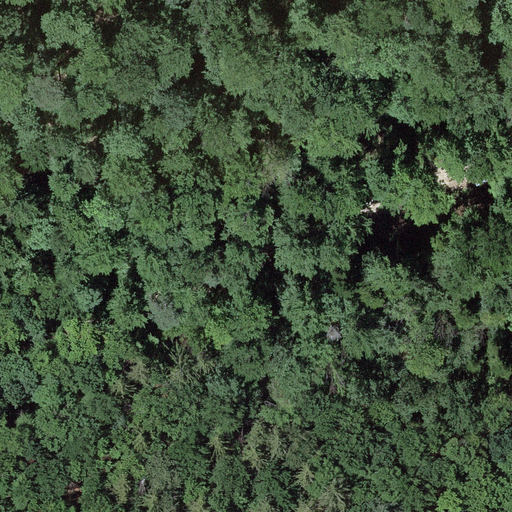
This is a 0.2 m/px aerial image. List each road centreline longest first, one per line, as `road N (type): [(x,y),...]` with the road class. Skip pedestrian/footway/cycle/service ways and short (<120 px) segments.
road 1 (track): [(0,363),(511,150)]
road 2 (track): [(511,94),(0,157)]
